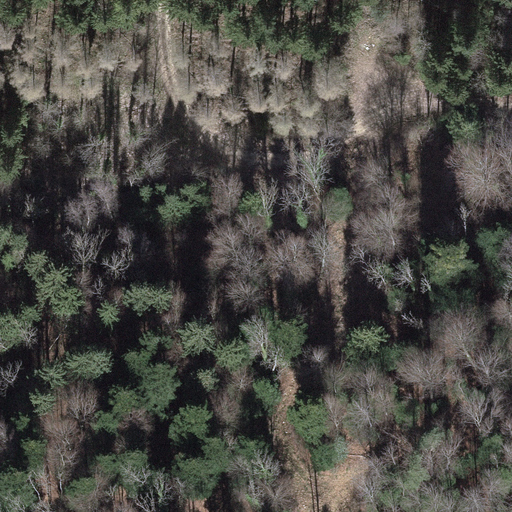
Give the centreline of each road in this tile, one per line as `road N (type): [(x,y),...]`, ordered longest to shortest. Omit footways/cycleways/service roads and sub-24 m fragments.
road 1 (track): [(169,0),(172,79),(212,134),(267,157),(323,145),(392,100),(511,92)]
road 2 (track): [(325,511),(340,486),(454,420),(511,420)]
